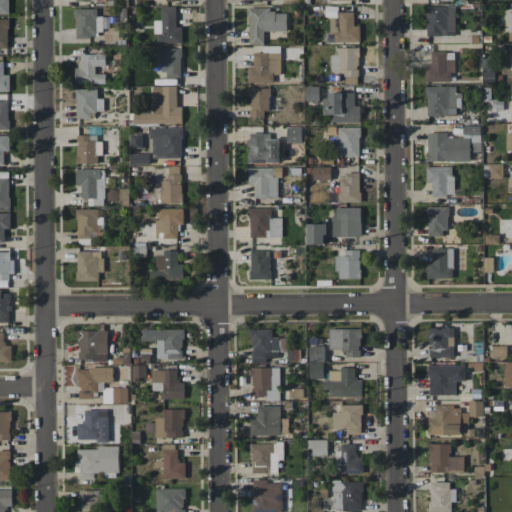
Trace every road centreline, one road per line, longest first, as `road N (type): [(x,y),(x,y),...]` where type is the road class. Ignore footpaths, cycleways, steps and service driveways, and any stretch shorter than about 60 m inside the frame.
road 1 (residential): [(213,0),(222,511)]
road 2 (residential): [(391,0),(399,511)]
road 3 (residential): [(42,0),(49,511)]
road 4 (residential): [(511,306),(47,308)]
